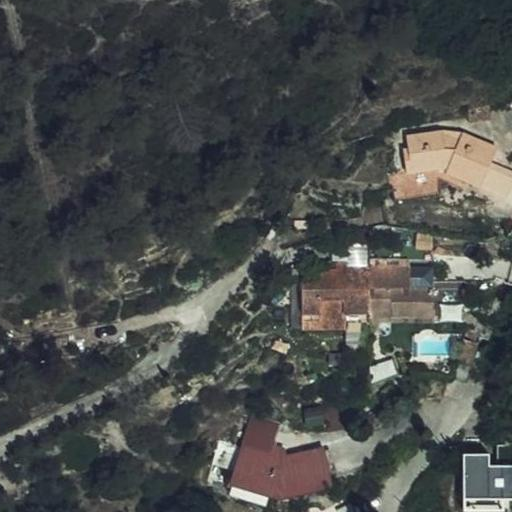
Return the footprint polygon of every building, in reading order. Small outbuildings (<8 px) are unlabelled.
[(470,119),(493,115),(492,109),(491,100),(467,105),(469,113),(470,119)] [(451,139),(445,138),(443,128),(407,135),(409,147),(402,150),(407,171),(391,175),(397,204),(444,194),(438,165),(445,163),(446,169),(483,184),(484,181),(499,187),(504,176),(489,170),(499,145),(462,129),(458,137),(453,135),(451,139)] [(406,269),(370,270),(371,293),(372,314),(393,312),(394,319),(436,317),(435,290),(406,291),(406,269)] [(372,314),(371,293),(370,270),(344,272),(344,279),(301,282),(304,329),(348,327),(348,318),(372,316),(372,314)] [(372,314),(372,316),(372,320),(394,319),(393,312),(372,314)] [(465,380),(481,335),(466,331),(451,375),(465,380)] [(218,470),(239,476),(247,452),(227,445),(218,470)] [(511,445),(493,446),(494,463),(511,462),(511,445)] [(247,452),(239,476),(236,484),(276,495),(278,486),(289,490),(291,499),(335,490),(327,455),(286,464),(288,456),(268,450),(265,458),(247,452)] [(511,464),(491,465),(490,451),(464,452),(466,510),(506,509),(506,499),(511,498),(511,464)]
